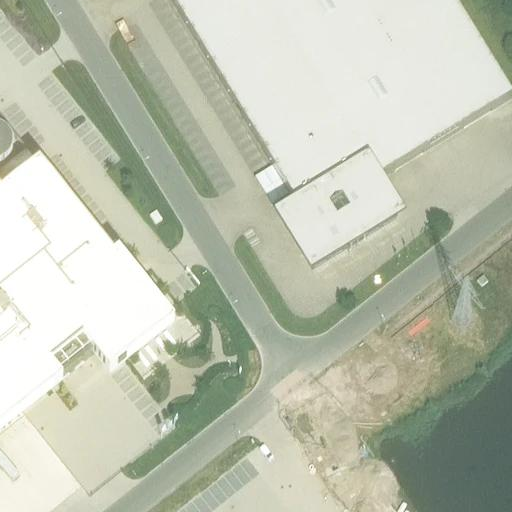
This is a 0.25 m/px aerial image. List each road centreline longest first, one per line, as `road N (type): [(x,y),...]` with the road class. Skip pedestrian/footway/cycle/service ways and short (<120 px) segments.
road 1 (unclassified): [(292,374),(62,0)]
road 2 (unclassified): [(292,374),(511,201)]
road 3 (unclassified): [(122,511),(292,374)]
road 4 (unclassified): [(371,511),(292,374)]
